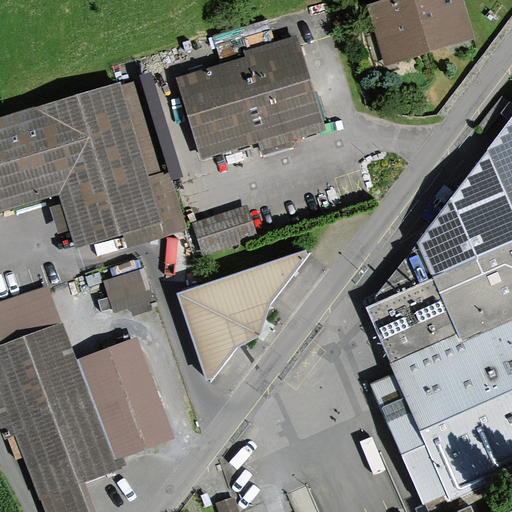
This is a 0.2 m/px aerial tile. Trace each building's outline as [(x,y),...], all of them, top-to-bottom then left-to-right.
[(479,33),(467,0),(376,0),(367,3),(387,63),(479,33)] [(329,134),(298,32),(246,48),(248,54),(178,75),(203,158),(259,141),(263,153),(329,134)] [(64,200),(51,204),(59,231),(73,227),(78,245),(122,232),(127,246),(188,228),(171,168),(163,170),(136,80),(126,83),(124,77),(36,104),(62,192),(64,200)] [(0,210),(62,192),(36,104),(0,114),(0,210)] [(511,116),(489,145),(490,149),(480,153),(483,162),(475,165),(485,186),(493,183),(506,211),(511,208),(511,239),(368,302),(392,357),(386,359),(392,372),(374,380),(432,511),(441,511),(475,497),(511,480),(511,116)] [(261,236),(249,202),(193,221),(204,255),(261,236)] [(274,298),(275,297),(291,310),(327,261),(312,249),(313,249),(311,243),(180,290),(211,379),(239,343),(263,332),(274,298)] [(146,271),(105,280),(113,318),(154,310),(146,271)] [(78,357),(50,281),(0,299),(0,423),(3,431),(15,427),(47,511),(99,511),(87,479),(120,466),(117,459),(178,436),(139,334),(78,357)] [(219,511),(240,511),(233,495),(216,502),(219,511)] [(511,511),(511,507),(500,511),(481,511),(475,497),(441,511),(511,511)]
